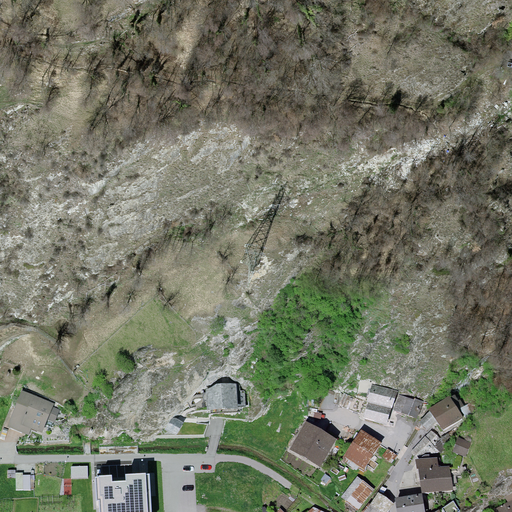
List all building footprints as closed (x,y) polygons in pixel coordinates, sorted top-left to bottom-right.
[(220,387),(208,391),(210,413),(240,413),(238,387),(220,387)] [(391,396),(371,390),(363,418),(383,423),(391,396)] [(56,407),(24,395),(12,423),(44,436),(56,407)] [(423,405),(401,399),(396,414),(418,421),(423,405)] [(450,400),(431,412),(443,432),(462,420),(450,400)] [(309,426),(293,453),(324,471),(339,444),(309,426)] [(416,455),(437,439),(432,433),(411,449),(416,455)] [(383,447),(363,434),(346,460),(366,473),(383,447)] [(459,437),(454,451),(467,456),(472,442),(459,437)] [(438,461),(418,464),(425,498),(454,492),(449,468),(439,470),(438,461)] [(73,477),(89,477),(89,466),(73,467),(73,477)] [(99,511),(151,511),(150,471),(125,472),(126,479),(113,479),(113,473),(97,473),(99,511)] [(17,490),(31,491),(32,475),(18,475),(17,490)] [(359,511),(374,492),(358,480),(342,501),(357,511),(359,511)] [(379,496),(366,511),(392,511),(396,508),(379,496)] [(426,511),(424,498),(398,502),(399,511),(426,511)] [(511,511),(511,499),(493,509),(494,511),(511,511)]
